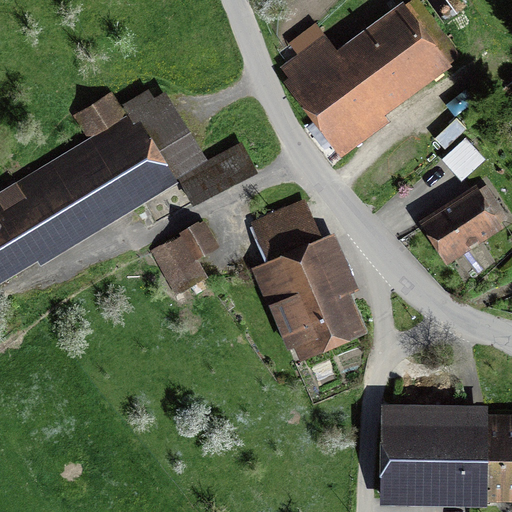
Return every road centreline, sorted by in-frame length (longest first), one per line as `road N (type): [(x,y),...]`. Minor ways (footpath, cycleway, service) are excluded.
road 1 (unclassified): [(387,259),(307,160),(263,75),(237,0)]
road 2 (residential): [(387,259),(359,511)]
road 3 (track): [(449,80),(327,187)]
road 4 (unclassified): [(511,338),(438,308),(387,259)]
